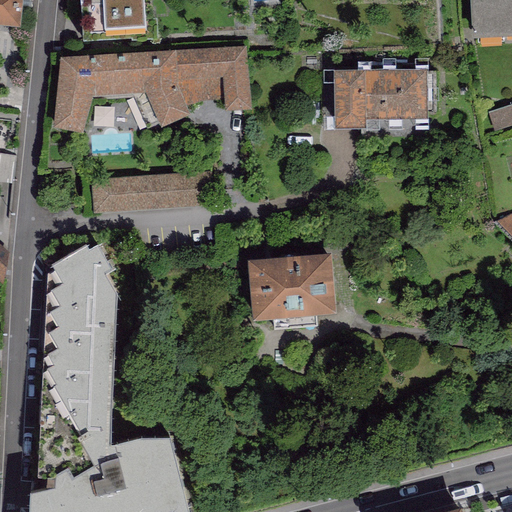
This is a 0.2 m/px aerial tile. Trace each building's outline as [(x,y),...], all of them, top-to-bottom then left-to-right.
[(23,0),(0,0),(0,30),(19,33),(23,0)] [(79,0),(82,50),(132,47),(132,50),(158,48),(156,25),(151,26),(150,6),(143,6),(142,0),(79,0)] [(511,0),(469,0),(472,44),(511,41),(511,0)] [(245,51),(59,62),(52,131),(83,138),(93,100),(145,97),(160,132),(189,120),(183,108),(225,98),(225,116),(250,113),(245,51)] [(364,76),(333,77),(334,134),(365,133),(365,124),(427,123),(426,73),(364,74),(364,76)] [(511,102),(492,108),(498,127),(511,123),(511,102)] [(0,174),(0,180),(17,182),(20,154),(2,153),(0,174)] [(91,181),(93,216),(201,208),(198,174),(91,181)] [(9,255),(0,247),(0,283),(3,286),(9,255)] [(89,257),(85,250),(51,271),(55,276),(47,278),(37,487),(45,488),(44,499),(30,504),(29,511),(186,511),(171,447),(130,448),(109,454),(116,300),(104,282),(111,276),(97,250),(89,257)] [(247,268),(252,328),(273,327),(274,333),(316,329),(315,323),(337,321),(331,261),(247,268)]
